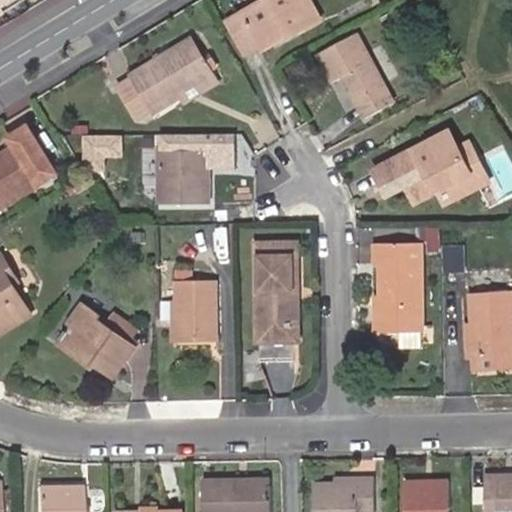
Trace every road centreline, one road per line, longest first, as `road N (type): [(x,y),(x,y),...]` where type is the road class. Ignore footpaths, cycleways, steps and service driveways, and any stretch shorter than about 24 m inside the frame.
road 1 (residential): [(333,432),(41,432),(0,408)]
road 2 (residential): [(333,432),(340,205),(311,170)]
road 3 (residential): [(511,421),(333,432)]
road 4 (tertiary): [(0,73),(120,0)]
